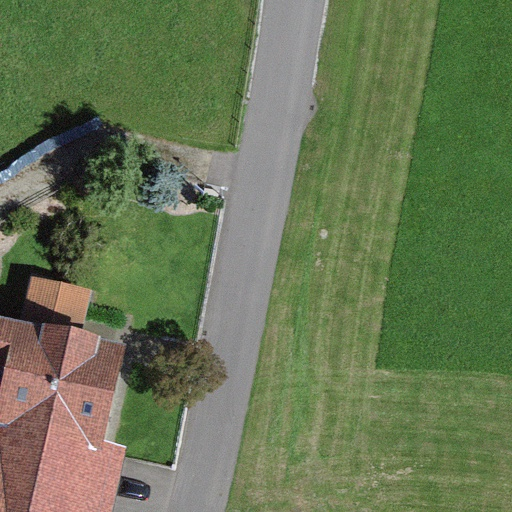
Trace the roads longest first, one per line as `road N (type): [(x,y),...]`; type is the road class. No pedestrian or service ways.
road 1 (unclassified): [(197,511),(299,0)]
road 2 (track): [(0,205),(111,143),(265,176)]
